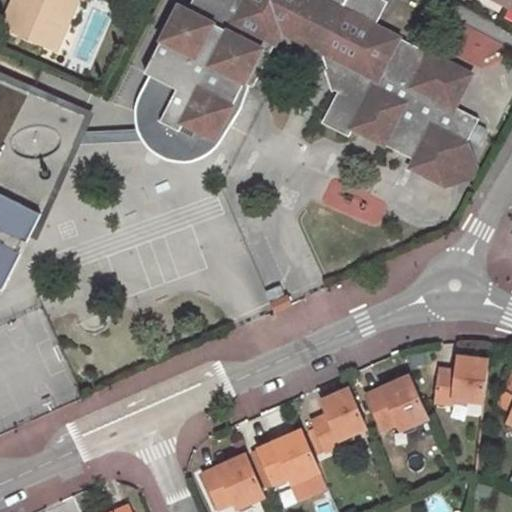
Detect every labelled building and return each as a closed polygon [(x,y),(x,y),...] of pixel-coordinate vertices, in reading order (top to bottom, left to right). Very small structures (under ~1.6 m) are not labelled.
[(20,0),(19,0),(12,0),(1,28),(41,45),(53,18),(65,23),(75,0),(20,0)] [(250,85),(282,30),(290,14),(326,3),(329,4),(326,11),(338,18),(321,50),(328,68),(337,89),(338,93),(322,122),(349,136),(353,128),(413,160),(410,167),(445,185),(469,177),(474,168),(464,144),(477,119),(453,108),(471,75),(374,26),(386,2),(382,0),(191,0),(187,10),(179,7),(145,73),(155,78),(177,89),(161,121),(180,131),(184,123),(216,139),(244,82),(250,85)] [(290,14),(282,30),(321,50),(338,18),(326,11),(329,4),(326,3),(290,14)] [(65,23),(53,18),(41,45),(53,50),(65,23)] [(337,89),(328,68),(323,69),(332,91),(337,89)] [(62,102),(0,75),(0,287),(4,289),(22,254),(18,251),(24,240),(28,242),(30,237),(42,214),(13,199),(33,160),(37,161),(41,160),(45,160),(48,159),(53,156),(58,152),(60,149),(62,146),(62,141),(61,137),(59,133),(57,131),(54,129),(51,128),(50,128),(62,102)] [(177,89),(155,78),(133,121),(141,125),(142,129),(143,131),(143,132),(144,134),(145,136),(146,138),(147,139),(148,141),(152,145),(158,150),(160,151),(165,154),(169,155),(175,157),(180,157),(185,157),(192,156),(194,156),(197,155),(204,152),(206,150),(211,146),(216,139),(184,123),(180,131),(161,121),(177,89)] [(94,115),(62,102),(50,128),(51,128),(54,129),(57,131),(59,133),(61,137),(62,141),(62,146),(60,149),(58,152),(53,156),(48,159),(45,160),(41,160),(37,161),(33,160),(13,199),(42,214),(30,237),(38,239),(81,144),(86,132),(94,115)] [(142,129),(86,132),(81,144),(148,141),(147,139),(146,138),(145,136),(144,134),(143,132),(143,131),(142,129)] [(286,296),(269,303),(273,313),(290,306),(286,296)] [(451,399),(483,403),(489,360),(457,357),(455,371),(439,369),(435,402),(451,404),(451,399)] [(430,417),(411,376),(365,396),(380,430),(395,424),(399,431),(430,417)] [(511,376),(497,408),(511,415),(508,422),(511,423),(511,376)] [(366,427),(350,390),(321,402),(326,415),(311,423),(314,430),(322,448),(323,451),(339,443),(337,440),(366,427)] [(292,485),(320,472),(302,430),(257,450),(273,484),(288,477),(292,485)] [(322,448),(314,430),(308,433),(315,450),(322,448)] [(266,487),(273,484),(257,450),(250,454),(266,487)] [(264,496),(246,455),(202,474),(216,509),(231,502),(235,509),(264,496)]
